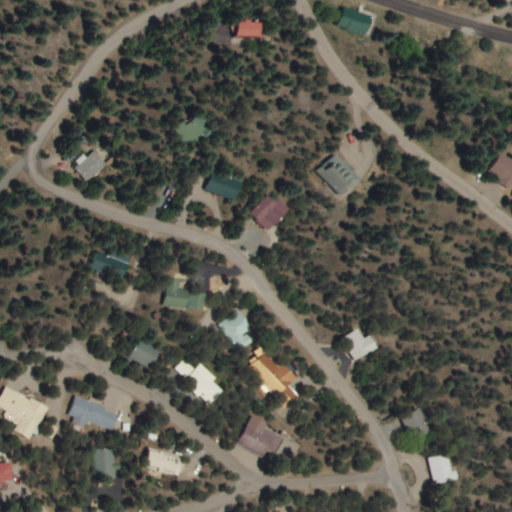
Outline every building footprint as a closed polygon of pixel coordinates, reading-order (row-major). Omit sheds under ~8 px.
[(263,21),(236,21),(236,39),(263,39),(263,21)] [(206,140),(206,117),(192,116),(192,125),(180,125),(180,140),(206,140)] [(71,167),(82,183),(104,167),(93,152),(71,167)] [(317,171),(340,195),(359,178),(336,153),(317,171)] [(511,187),(511,159),(502,153),(488,176),(510,190),(511,187)] [(204,189),(236,201),(244,182),(212,169),(204,189)] [(289,205),(267,190),(251,214),(272,229),(289,205)] [(90,265),(122,278),(130,259),(110,251),(108,255),(96,250),(90,265)] [(204,309),(205,292),(178,290),(179,279),(166,278),(164,307),(204,309)] [(242,352),(254,339),(246,332),(253,325),(236,309),(218,329),(242,352)] [(343,339),(358,361),(381,345),(372,333),(367,337),(360,326),(343,339)] [(161,350),(141,337),(129,357),(150,369),(161,350)] [(262,345),(246,361),(278,392),(294,376),(262,345)] [(205,361),(195,367),(193,364),(183,370),(203,405),(224,393),(205,361)] [(48,406),(6,385),(0,397),(0,407),(7,411),(3,417),(18,424),(15,430),(32,439),(48,406)] [(114,430),(119,409),(75,397),(69,417),(114,430)] [(416,440),(435,431),(423,407),(404,416),(416,440)] [(280,436),(248,421),(238,444),(269,459),(280,436)] [(145,464),(177,472),(182,456),(162,451),(165,442),(152,438),(145,464)] [(115,448),(94,448),(94,478),(115,478),(115,448)] [(432,456),(437,484),(459,480),(454,451),(432,456)] [(0,487),(3,488),(3,480),(14,479),(13,462),(0,462),(0,487)]
